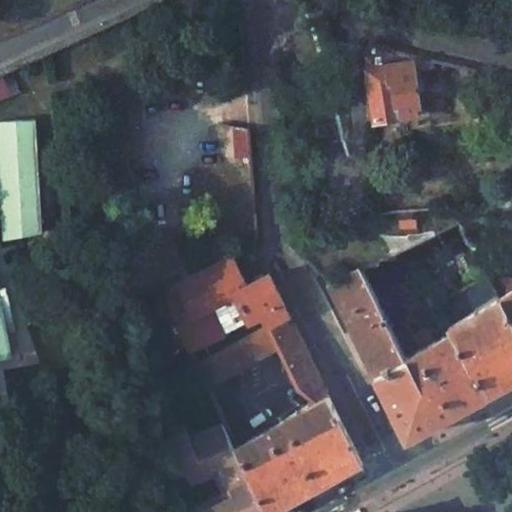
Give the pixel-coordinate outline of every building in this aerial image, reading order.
[(420,116),(413,62),(366,68),(373,122),(420,116)] [(0,124),(0,198),(1,213),(40,211),(36,123),(0,124)] [(395,212),(397,228),(416,227),(415,210),(395,212)] [(449,329),(437,306),(463,292),(488,278),(457,220),(387,254),(395,271),(424,329),(435,323),(441,333),(449,329)] [(360,267),(369,285),(395,271),(387,254),(360,267)] [(233,256),(165,292),(193,350),(208,343),(214,355),(291,317),(270,274),(248,286),(235,259),(233,256)] [(374,377),(406,360),(369,285),(360,267),(327,283),(374,377)] [(511,285),(511,272),(509,267),(488,278),(497,294),(511,285)] [(488,278),(463,292),(472,308),(497,294),(488,278)] [(511,294),(501,301),(511,322),(511,294)] [(511,378),(511,322),(501,301),(449,329),(452,335),(485,393),(511,378)] [(0,360),(9,359),(0,307),(0,360)] [(233,396),(225,380),(280,352),(288,367),(260,388),(269,400),(251,412),(259,424),(276,412),(275,408),(300,390),(315,403),(234,448),(264,511),(274,511),(316,489),(362,464),(325,388),(291,317),(214,355),(195,365),(214,405),(233,396)] [(452,335),(406,360),(374,377),(404,439),(485,393),(452,335)] [(168,439),(164,441),(171,474),(187,471),(190,476),(210,467),(219,463),(222,470),(230,466),(239,485),(234,487),(238,494),(199,511),(264,511),(234,448),(223,424),(189,440),(182,426),(167,434),(168,439)] [(191,509),(192,511),(199,511),(238,494),(234,487),(239,485),(230,466),(222,470),(219,463),(210,467),(190,476),(193,483),(215,472),(225,493),(191,509)]
